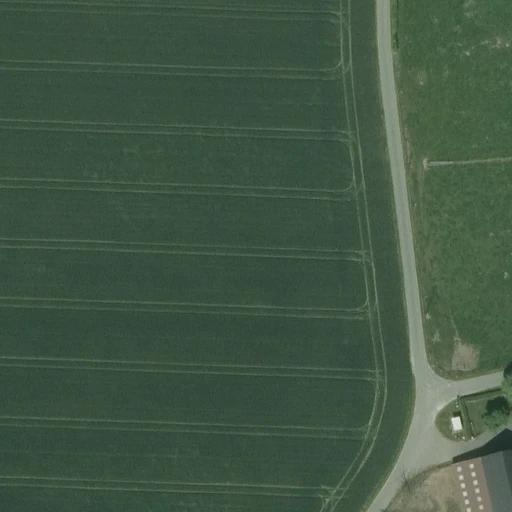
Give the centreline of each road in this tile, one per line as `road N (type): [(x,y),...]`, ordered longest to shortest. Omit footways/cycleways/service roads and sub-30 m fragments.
road 1 (unclassified): [(384,0),(426,393)]
road 2 (unclassified): [(426,393),(425,424),(375,511)]
